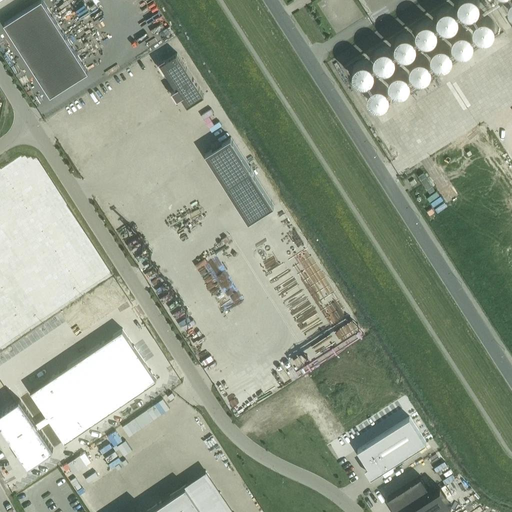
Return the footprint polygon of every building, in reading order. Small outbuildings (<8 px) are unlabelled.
[(40,0),(4,23),(50,96),(88,72),(42,0),(40,0)] [(450,0),(429,0),(439,11),(451,1),(450,0)] [(417,2),(408,14),(421,23),(430,11),(417,2)] [(394,17),(388,31),(403,37),(409,23),(394,17)] [(385,48),(387,34),(370,32),(368,46),(385,48)] [(358,64),(368,52),(355,40),(344,53),(358,64)] [(406,43),(406,64),(422,64),(423,44),(406,43)] [(165,58),(157,63),(163,73),(165,72),(176,88),(171,91),(172,92),(176,98),(176,99),(176,100),(181,97),(187,106),(204,95),(177,53),(166,60),(165,58)] [(382,76),(401,80),(402,72),(400,71),(402,59),(386,56),(382,76)] [(231,137),(205,154),(227,188),(253,172),(231,137)] [(35,421),(19,395),(0,407),(0,421),(26,462),(51,446),(38,426),(50,418),(63,439),(156,379),(124,328),(31,388),(47,413),(35,421)] [(371,343),(356,353),(382,394),(397,384),(371,343)] [(356,353),(342,362),(355,382),(368,403),(382,394),(356,353)] [(342,362),(313,380),(326,401),(355,382),(342,362)] [(355,382),(326,401),(339,421),(368,403),(355,382)] [(409,417),(357,450),(374,475),(426,442),(409,417)] [(421,476),(387,498),(396,511),(401,511),(432,493),(421,476)] [(147,511),(144,511),(203,511),(185,485),(147,511)] [(432,493),(401,511),(438,511),(451,504),(440,487),(432,493)]
